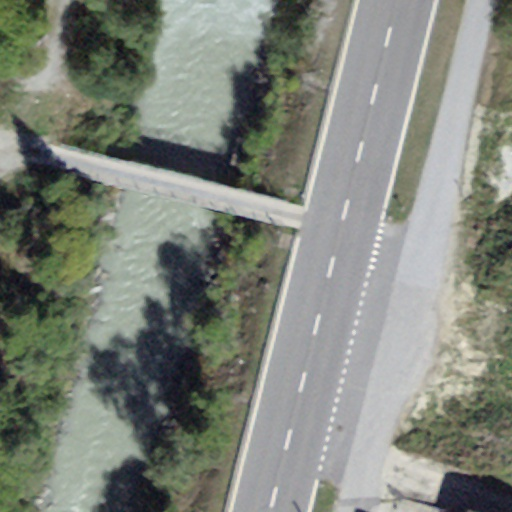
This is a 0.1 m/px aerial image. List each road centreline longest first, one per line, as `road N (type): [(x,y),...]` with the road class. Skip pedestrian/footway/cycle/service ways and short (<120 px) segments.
road 1 (track): [(0,155),(338,242)]
road 2 (secondary): [(338,242),(270,511)]
road 3 (unclassified): [(487,0),(415,263)]
road 4 (unclassified): [(415,263),(352,511)]
road 5 (secondary): [(398,0),(338,242)]
